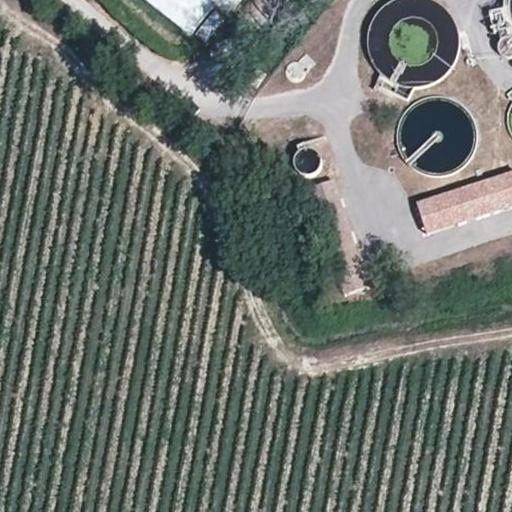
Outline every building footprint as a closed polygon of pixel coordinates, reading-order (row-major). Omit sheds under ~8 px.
[(496,33),(511,27),(511,26),(507,11),(491,15),(496,33)] [(270,84),(264,80),(257,90),(264,94),(270,84)] [(511,180),(494,187),(505,215),(511,211),(511,180)] [(494,187),(455,201),(465,229),(505,215),(494,187)] [(343,195),(321,202),(356,304),(379,297),(343,195)] [(465,229),(455,201),(433,210),(443,237),(465,229)]
